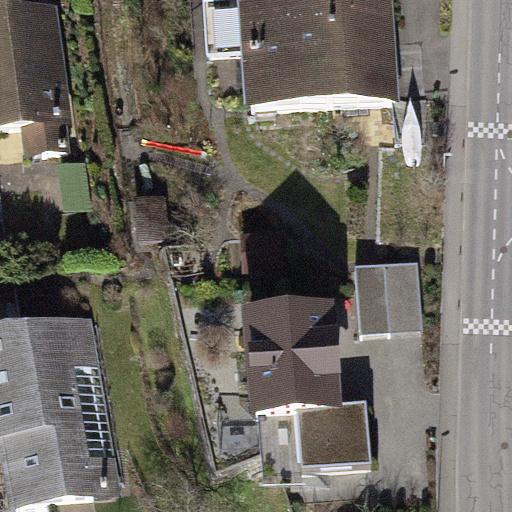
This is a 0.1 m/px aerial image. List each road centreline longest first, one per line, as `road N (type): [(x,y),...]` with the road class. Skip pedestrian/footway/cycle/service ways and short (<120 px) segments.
road 1 (unclassified): [(495,511),(496,268),(511,216)]
road 2 (unclassified): [(511,192),(498,138),(502,0)]
